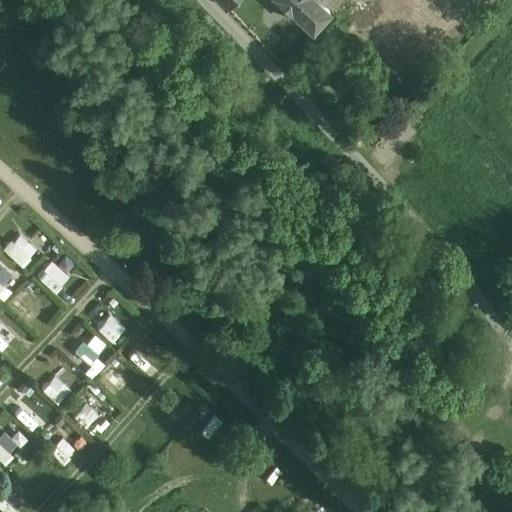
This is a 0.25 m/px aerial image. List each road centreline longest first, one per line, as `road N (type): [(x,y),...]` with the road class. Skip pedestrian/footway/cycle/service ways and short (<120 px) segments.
road 1 (track): [(511,349),(252,45),(200,0)]
road 2 (track): [(0,396),(112,274)]
